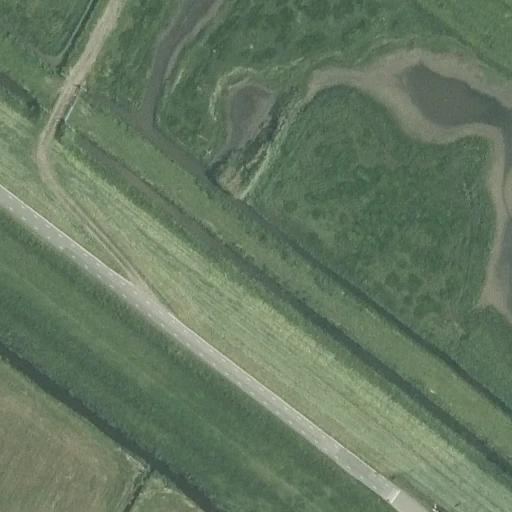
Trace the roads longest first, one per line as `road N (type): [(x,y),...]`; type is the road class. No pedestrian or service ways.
road 1 (tertiary): [(0,194),(413,511)]
road 2 (track): [(116,0),(44,135),(44,169),(148,307)]
